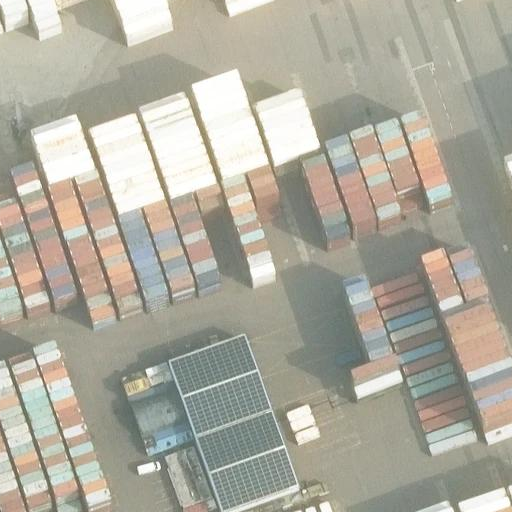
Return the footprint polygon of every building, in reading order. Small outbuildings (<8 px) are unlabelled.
[(344,45),(296,59),(323,152),(371,138),(344,45)] [(378,310),(322,327),(341,387),(397,370),(378,310)] [(400,352),(411,400),(457,389),(441,320),(410,327),(415,348),(400,352)] [(247,511),(299,493),(245,343),(169,370),(220,511),(247,511)] [(61,454),(86,447),(61,364),(13,378),(27,429),(52,422),(61,454)] [(0,374),(0,417),(15,413),(3,374),(0,374)] [(437,472),(416,476),(419,490),(440,486),(437,472)]
